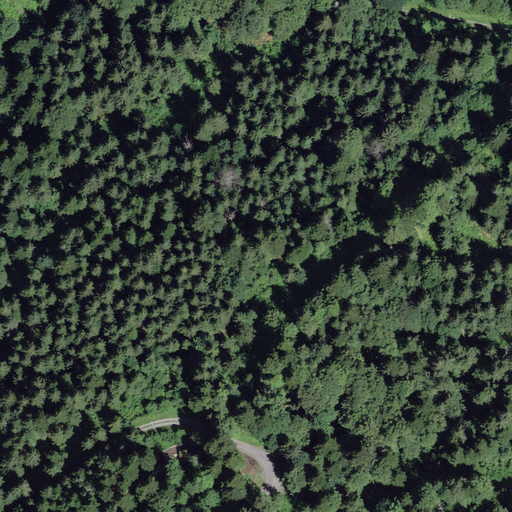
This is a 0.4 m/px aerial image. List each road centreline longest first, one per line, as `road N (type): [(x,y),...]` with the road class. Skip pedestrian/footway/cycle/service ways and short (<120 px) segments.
road 1 (track): [(14,511),(105,445),(170,418),(269,460),(267,487),(226,511)]
road 2 (track): [(271,481),(353,501),(448,485),(511,487)]
